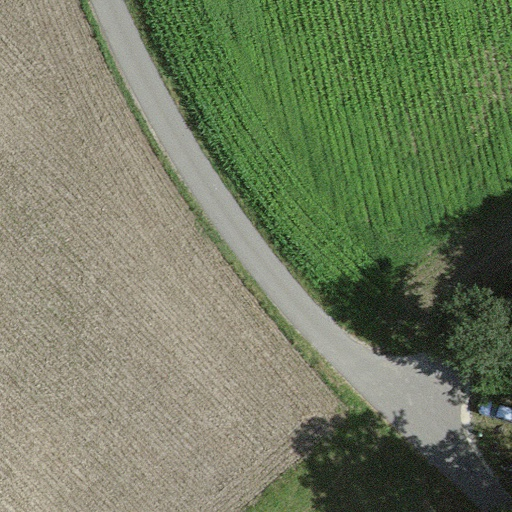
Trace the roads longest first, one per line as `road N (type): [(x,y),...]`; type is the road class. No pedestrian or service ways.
road 1 (unclassified): [(511,506),(243,248),(150,95),(109,0)]
road 2 (track): [(396,393),(511,316)]
